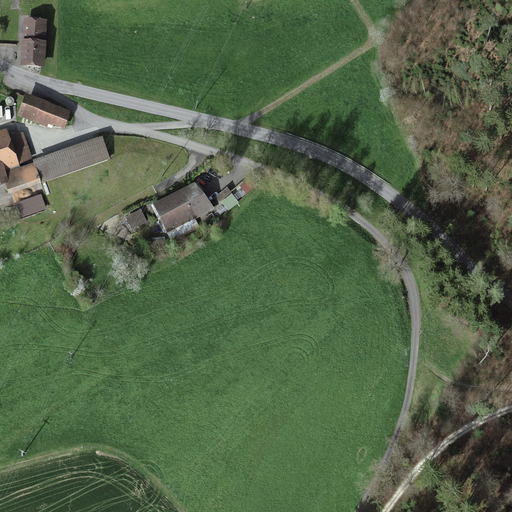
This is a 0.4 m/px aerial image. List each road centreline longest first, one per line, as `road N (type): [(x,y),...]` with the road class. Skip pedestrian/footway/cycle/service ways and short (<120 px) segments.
road 1 (unclassified): [(90,122),(266,170),(342,204),(409,269),(418,296),(417,351),(405,408),(355,511)]
road 2 (unclassified): [(0,65),(339,162),(376,182),(511,300)]
road 3 (track): [(0,470),(89,449),(120,454),(182,511)]
road 4 (track): [(242,129),(365,48),(373,33),(355,0)]
road 5 (track): [(511,410),(436,451),(390,511)]
